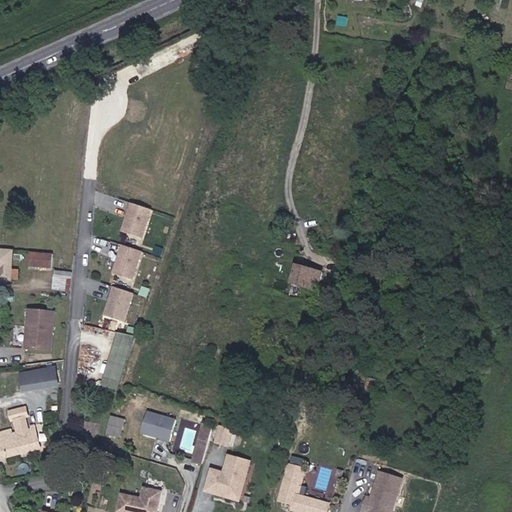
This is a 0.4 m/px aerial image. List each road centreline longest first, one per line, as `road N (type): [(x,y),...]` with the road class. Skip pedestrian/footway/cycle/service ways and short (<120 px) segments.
road 1 (unclassified): [(0,494),(65,475),(88,175)]
road 2 (unknown): [(321,0),(290,187),(308,232)]
road 3 (primary): [(0,80),(177,0)]
